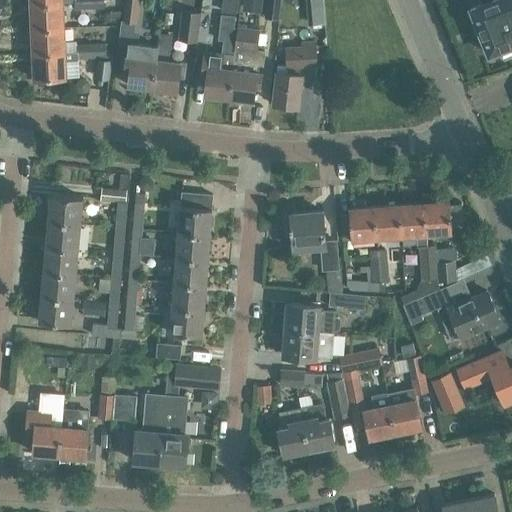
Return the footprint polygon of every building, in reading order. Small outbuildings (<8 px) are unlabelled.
[(31,0),(31,5),(62,3),(75,2),(75,9),(105,8),(104,0),(31,0)] [(125,0),(122,22),(138,24),(140,0),(125,0)] [(222,0),(221,12),(236,14),(237,0),(222,0)] [(244,0),(243,10),(262,13),(264,0),(244,0)] [(281,0),(267,0),(265,18),(279,20),(281,0)] [(511,0),(480,0),(482,4),(471,8),(479,28),(478,28),(481,35),(482,35),(489,54),(501,50),(505,60),(511,57),(511,0)] [(285,1),(284,20),(300,20),(301,2),(285,1)] [(33,29),(64,27),(62,3),(31,5),(33,29)] [(121,23),(122,11),(111,11),(110,23),(121,23)] [(183,12),(179,40),(200,43),(203,15),(183,12)] [(206,94),(230,97),(234,67),(236,44),(238,28),(234,28),(236,16),(221,14),(218,41),(224,41),(223,54),(206,52),(205,64),(210,64),(206,94)] [(65,53),(107,50),(106,43),(77,44),(77,41),(64,41),(64,27),(33,29),(34,55),(65,53)] [(238,28),(236,44),(234,67),(230,97),(254,100),(256,85),(262,86),(263,71),(258,70),(259,64),(264,64),(266,51),(257,50),(259,31),(238,28)] [(170,61),(173,36),(160,34),(159,45),(158,58),(154,88),(178,91),(179,75),(184,76),(184,77),(185,77),(187,63),(170,61)] [(275,103),(299,106),(302,80),(316,82),(316,68),(318,68),(317,40),(301,41),(301,46),(285,47),(287,68),(286,72),(278,72),(275,103)] [(132,68),(130,85),(154,88),(158,58),(159,45),(130,42),(129,55),(128,55),(126,69),(127,69),(127,68),(132,68)] [(66,78),(66,61),(78,60),(78,59),(98,58),(96,77),(110,79),(113,56),(107,56),(107,50),(65,53),(34,55),(36,79),(39,79),(39,85),(55,84),(55,78),(66,78)] [(181,104),(181,91),(135,90),(135,103),(181,104)] [(264,115),(264,100),(213,98),(212,113),(264,115)] [(127,190),(105,188),(104,200),(118,201),(116,226),(126,227),(128,202),(126,202),(127,190)] [(178,231),(211,234),(213,208),(207,207),(208,193),(182,191),(181,205),(180,205),(178,231)] [(48,220),(81,223),(84,197),(50,194),(48,220)] [(449,201),(424,203),(426,234),(452,232),(449,201)] [(133,227),(143,228),(145,203),(135,202),(133,227)] [(424,203),(400,205),(402,236),(418,234),(422,288),(401,297),(404,304),(431,293),(427,246),(426,234),(424,203)] [(378,237),(402,236),(400,205),(375,207),(378,237)] [(352,239),(378,237),(375,207),(342,209),(344,240),(352,239)] [(330,292),(343,293),(341,268),(340,269),(337,241),(326,241),(324,210),(292,212),(294,248),(322,246),(324,270),(326,270),(328,292),(330,292)] [(79,248),(81,223),(48,220),(46,245),(79,248)] [(126,227),(116,226),(114,251),(124,252),(126,227)] [(143,228),(133,227),(131,252),(141,253),(143,228)] [(209,259),(211,234),(178,231),(176,256),(209,259)] [(87,254),(106,253),(105,244),(87,244),(87,254)] [(77,273),(79,248),(46,245),(43,270),(77,273)] [(436,245),(427,246),(431,293),(439,289),(439,287),(440,287),(440,282),(439,283),(439,281),(457,280),(456,257),(437,258),(436,245)] [(370,250),(371,266),(389,265),(387,249),(370,250)] [(124,252),(114,251),(112,276),(122,277),(124,252)] [(141,253),(131,252),(129,277),(139,278),(141,253)] [(207,284),(209,259),(176,256),(174,281),(207,284)] [(389,265),(371,266),(372,282),(390,281),(389,265)] [(74,298),(77,273),(43,270),(41,295),(74,298)] [(110,301),(120,302),(122,277),(112,276),(110,301)] [(127,302),(137,303),(138,290),(139,278),(129,277),(127,302)] [(502,322),(488,288),(471,296),(464,279),(439,289),(431,293),(404,304),(403,304),(411,325),(423,319),(421,314),(448,303),(449,305),(446,306),(461,340),(502,322)] [(205,309),(207,284),(174,281),(172,306),(205,309)] [(330,292),(329,306),(366,310),(367,295),(343,293),(330,292)] [(72,324),(74,298),(41,295),(38,321),(72,324)] [(121,338),(122,329),(118,328),(120,302),(110,301),(108,325),(93,324),(92,335),(120,338),(121,338)] [(137,330),(134,330),(137,303),(127,302),(125,329),(122,329),(121,338),(136,339),(137,330)] [(287,328),(334,332),(334,330),(342,329),(342,320),(335,316),(336,310),(321,309),(321,304),(289,302),(287,328)] [(203,335),(205,309),(172,306),(170,332),(203,335)] [(333,359),(334,332),(287,328),(284,354),(317,357),(333,359)] [(413,342),(401,345),(403,355),(416,353),(413,342)] [(182,345),(158,343),(157,357),(181,359),(182,345)] [(361,369),(360,368),(368,367),(382,364),(380,350),(365,353),(365,354),(358,355),(338,358),(340,372),(361,369)] [(485,356),(456,369),(457,370),(463,384),(465,389),(494,377),(506,403),(511,400),(511,366),(509,368),(502,351),(486,359),(485,356)] [(421,355),(407,358),(415,395),(429,392),(421,355)] [(178,365),(176,384),(203,386),(204,367),(178,365)] [(281,369),(280,386),(305,388),(306,370),(281,369)] [(451,371),(431,380),(438,397),(458,388),(451,371)] [(359,374),(345,377),(351,409),(366,406),(359,374)] [(113,419),(113,418),(115,395),(115,393),(116,394),(117,377),(103,376),(101,394),(100,394),(98,418),(113,419)] [(327,381),(334,419),(352,416),(344,378),(327,381)] [(113,418),(136,420),(138,395),(116,394),(115,393),(115,395),(113,418)] [(160,463),(166,394),(148,393),(144,429),(138,429),(135,461),(160,463)] [(56,454),(59,454),(61,426),(63,426),(63,418),(64,409),(65,396),(43,394),(41,409),(27,408),(25,439),(35,440),(34,452),(43,453),(43,456),(56,457),(56,454)] [(166,394),(160,463),(164,463),(165,468),(176,469),(178,465),(186,465),(188,434),(185,433),(188,396),(166,394)] [(415,398),(390,404),(396,432),(421,427),(415,398)] [(302,406),(302,407),(303,418),(304,418),(311,450),(336,445),(330,417),(328,417),(325,402),(302,406)] [(396,432),(390,404),(365,409),(371,437),(396,432)] [(302,407),(279,412),(282,426),(279,427),(285,455),(311,450),(304,418),(303,418),(302,407)] [(85,456),(89,410),(64,409),(63,418),(63,426),(61,426),(59,454),(85,456)] [(498,511),(494,494),(469,499),(471,511),(498,511)] [(471,511),(469,499),(445,504),(446,511),(471,511)]
